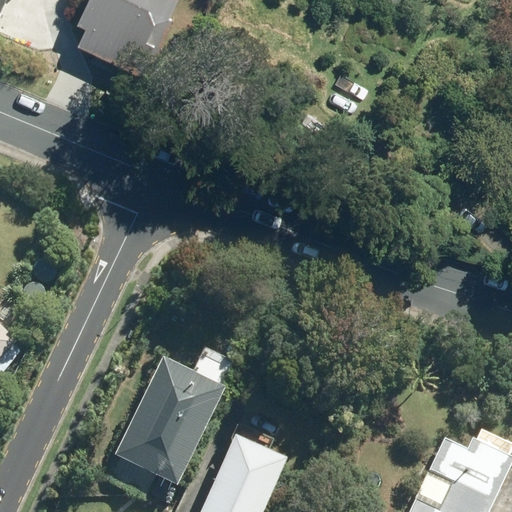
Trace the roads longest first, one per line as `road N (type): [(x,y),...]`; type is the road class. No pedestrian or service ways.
road 1 (residential): [(153,177),(511,309)]
road 2 (residential): [(0,506),(153,177)]
road 3 (residential): [(0,112),(153,177)]
